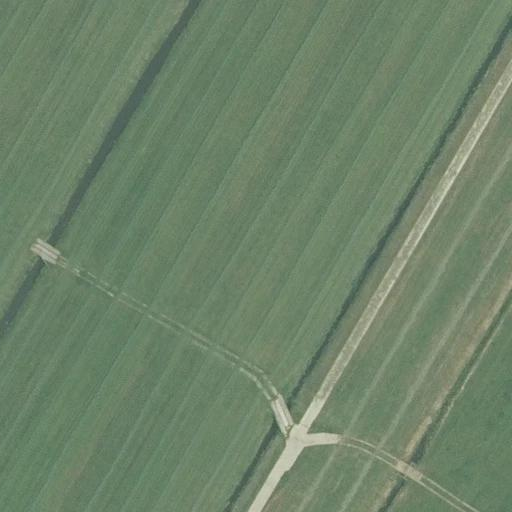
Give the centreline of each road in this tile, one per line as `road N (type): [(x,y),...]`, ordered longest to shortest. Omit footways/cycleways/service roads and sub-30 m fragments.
road 1 (track): [(468,511),(335,438),(294,439),(265,384),(30,245)]
road 2 (track): [(252,511),(511,70)]
